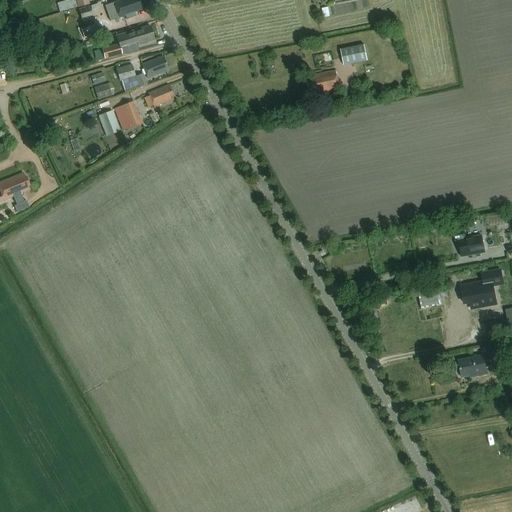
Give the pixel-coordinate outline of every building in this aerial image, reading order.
[(78,8),(89,5),(87,0),(77,0),(78,2),(77,2),(78,8)] [(137,0),(124,0),(105,7),(110,21),(119,18),(125,16),(127,20),(135,17),(134,13),(141,11),(137,0)] [(92,18),(89,7),(79,10),(82,21),(92,18)] [(137,46),(154,41),(149,27),(116,37),(118,45),(101,50),(104,60),(121,55),(122,56),(127,55),(125,46),(136,43),(137,46)] [(364,46),(341,50),(344,66),(367,62),(364,46)] [(165,69),(167,68),(163,57),(142,66),(147,80),(166,72),(165,69)] [(120,82),(121,82),(135,78),(132,66),(116,70),(120,82)] [(321,95),(340,91),(336,72),(309,77),(310,82),(307,83),(309,92),(312,91),(314,98),(321,97),(321,95)] [(65,94),(105,82),(102,75),(63,85),(65,94)] [(138,88),(146,86),(143,75),(135,78),(121,82),(123,91),(138,87),(138,88)] [(110,84),(94,88),(98,102),(114,98),(110,84)] [(170,98),(173,96),(168,86),(148,94),(149,97),(144,99),(148,109),(153,107),(154,108),(171,101),(170,98)] [(123,132),(141,125),(133,102),(114,110),(123,132)] [(120,132),(112,111),(98,117),(106,137),(120,132)] [(27,187),(29,186),(26,178),(24,179),(22,175),(0,183),(0,192),(2,197),(0,197),(0,202),(13,197),(17,205),(14,207),(16,214),(29,208),(26,201),(23,202),(20,194),(28,191),(27,187)] [(466,239),(464,231),(453,233),(455,241),(458,241),(461,258),(485,254),(481,236),(466,239)] [(480,284),(460,288),(463,301),(470,299),(472,307),(497,301),(493,282),(499,281),(497,269),(477,273),(480,284)] [(445,304),(442,292),(421,297),(424,309),(445,304)] [(508,327),(507,321),(503,322),(502,319),(494,320),(495,323),(489,325),(490,331),(508,327)] [(491,367),(501,365),(498,351),(489,353),(491,367)] [(474,378),(487,375),(483,356),(458,361),(461,379),(473,376),(474,378)] [(511,404),(511,399),(510,392),(502,394),(505,406),(511,404)]
